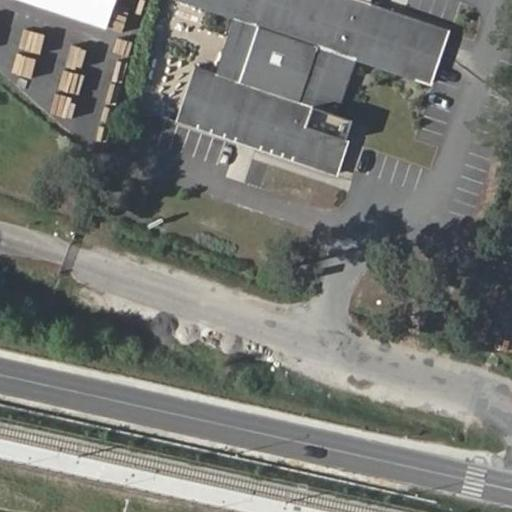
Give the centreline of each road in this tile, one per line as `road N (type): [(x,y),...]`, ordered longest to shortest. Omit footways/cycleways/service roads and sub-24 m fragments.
road 1 (unclassified): [(0,235),(511,416)]
road 2 (tertiary): [(0,371),(511,485)]
